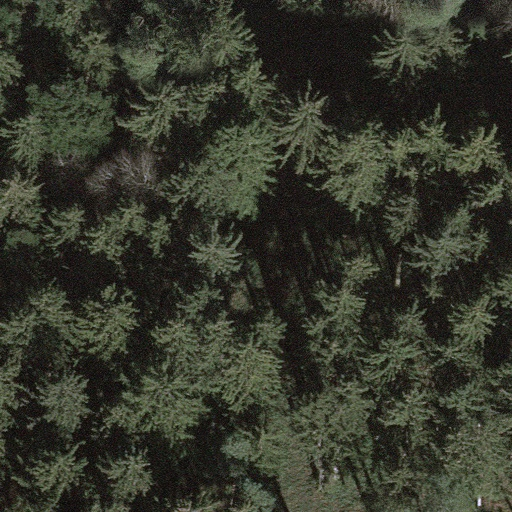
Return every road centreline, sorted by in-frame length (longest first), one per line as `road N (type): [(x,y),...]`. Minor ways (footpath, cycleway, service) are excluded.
road 1 (track): [(0,468),(86,307),(151,143),(175,58),(206,0)]
road 2 (track): [(511,167),(115,38),(57,0)]
